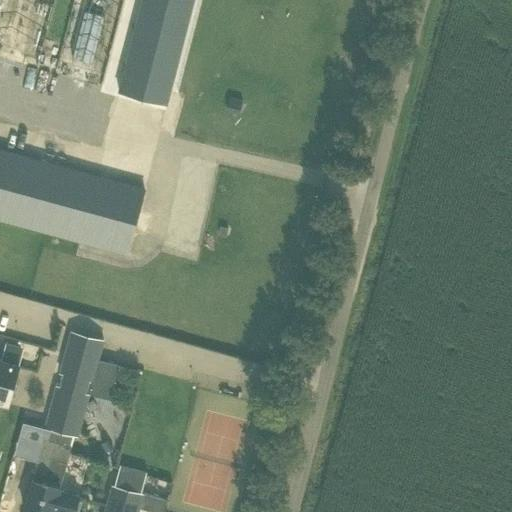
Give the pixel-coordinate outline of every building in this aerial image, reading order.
[(142,0),(118,94),(165,106),(192,0),(142,0)] [(0,218),(126,254),(133,230),(139,210),(145,187),(139,185),(49,160),(0,146),(0,218)] [(92,381),(103,338),(71,330),(60,373),(61,374),(61,373),(64,373),(60,387),(58,386),(58,385),(57,385),(56,388),(45,427),(77,436),(81,422),(70,419),(77,391),(88,394),(88,393),(84,392),(88,380),(92,381)] [(0,401),(8,404),(19,364),(0,358),(0,401)] [(59,488),(71,447),(44,439),(33,479),(32,478),(24,510),(30,511),(52,511),(54,510),(62,511),(74,511),(75,510),(78,510),(80,501),(78,500),(79,495),(60,489),(60,488),(59,488)] [(137,511),(143,492),(112,484),(103,511),(137,511)]
